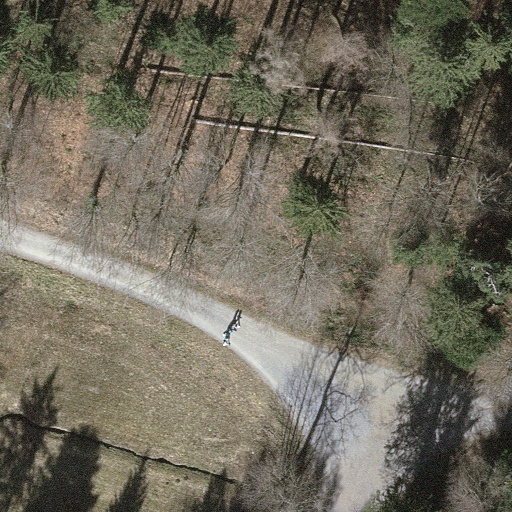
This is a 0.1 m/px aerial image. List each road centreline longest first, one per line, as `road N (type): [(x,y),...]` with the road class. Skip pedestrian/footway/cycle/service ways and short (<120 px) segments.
road 1 (track): [(367,388),(0,250)]
road 2 (track): [(511,392),(367,388)]
road 3 (track): [(350,511),(367,388)]
